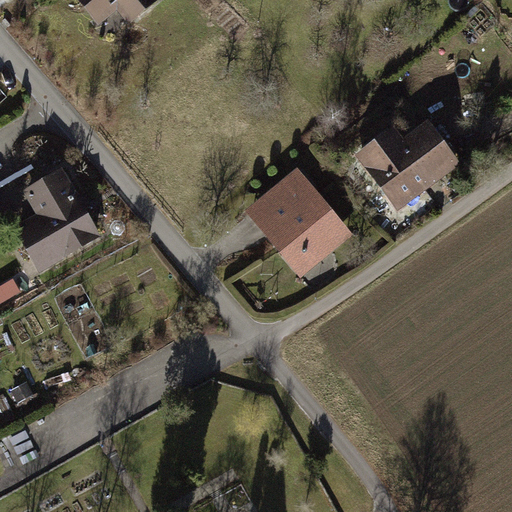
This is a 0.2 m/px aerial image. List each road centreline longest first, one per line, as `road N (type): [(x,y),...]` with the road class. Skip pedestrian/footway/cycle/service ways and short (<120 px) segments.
road 1 (residential): [(49,100),(259,343)]
road 2 (residential): [(511,174),(335,300),(259,343)]
road 3 (residential): [(259,343),(13,486)]
road 4 (residential): [(259,343),(393,511)]
